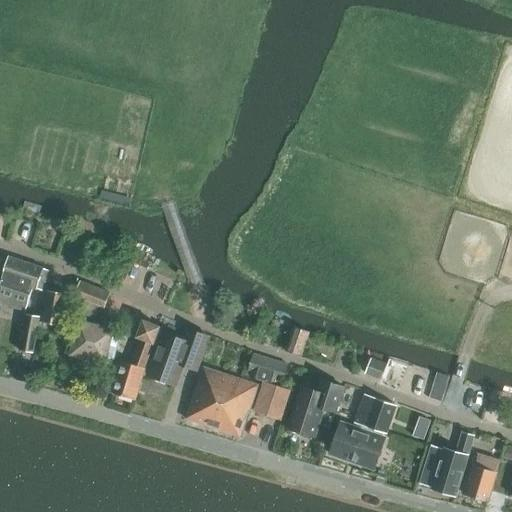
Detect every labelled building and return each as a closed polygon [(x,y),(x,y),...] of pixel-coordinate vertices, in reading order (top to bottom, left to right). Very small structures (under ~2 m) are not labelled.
[(49,271),(9,257),(3,278),(0,288),(0,302),(26,311),(33,288),(43,291),(49,271)] [(111,293),(81,282),(74,298),(71,311),(95,320),(99,309),(104,310),(111,293)] [(61,326),(67,294),(47,291),(41,322),(61,326)] [(33,353),(40,317),(27,314),(20,351),(33,353)] [(121,331),(80,321),(71,354),(112,365),(121,331)] [(111,393),(134,400),(161,329),(142,322),(135,341),(139,342),(130,364),(120,361),(111,393)] [(286,351),(302,356),(310,332),(294,327),(286,351)] [(164,334),(148,375),(159,379),(160,383),(162,384),(166,382),(176,386),(187,359),(199,363),(196,370),(197,371),(209,338),(189,330),(185,342),(164,334)] [(289,365),(253,354),(247,376),(265,381),(281,387),(283,382),(284,382),(289,365)] [(386,366),(371,360),(366,373),(381,379),(386,366)] [(240,437),(259,385),(204,367),(186,419),(240,437)] [(324,409),(336,412),(344,387),(321,380),(317,392),(301,387),(288,428),(296,431),(299,432),(300,432),(300,435),(309,438),(312,436),(315,437),(324,409)] [(291,390),(281,387),(265,381),(254,412),(281,421),(291,390)] [(355,423),(366,426),(387,434),(396,406),(365,395),(355,423)] [(421,415),(414,434),(426,439),(434,420),(421,415)] [(331,454),(374,469),(385,438),(342,423),(331,454)] [(432,490),(456,497),(474,436),(463,432),(457,451),(444,447),(441,460),(429,457),(420,484),(432,488),(432,490)] [(499,461),(478,454),(466,495),(487,502),(499,461)]
